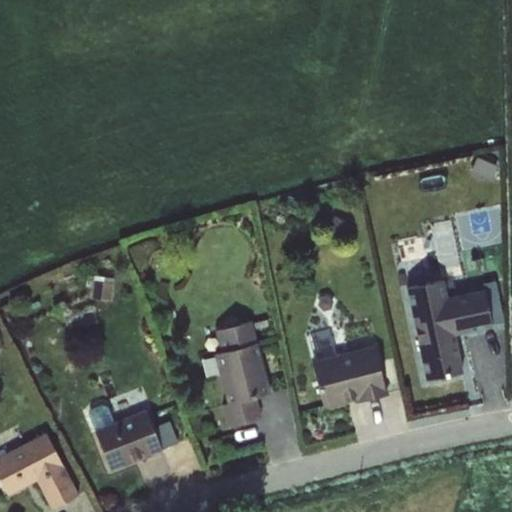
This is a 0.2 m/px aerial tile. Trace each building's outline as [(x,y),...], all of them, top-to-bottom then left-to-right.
[(441,279),(402,289),(426,387),(470,378),(461,338),(498,332),(487,292),(448,299),(441,279)] [(250,318),(213,326),(219,355),(211,357),(231,430),(260,424),(251,402),(268,397),(250,318)] [(376,342),(307,360),(319,414),(383,397),(376,342)] [(149,414),(92,429),(107,473),(140,463),(160,449),(149,414)] [(47,431),(0,452),(0,490),(3,501),(39,483),(55,510),(80,502),(47,431)]
